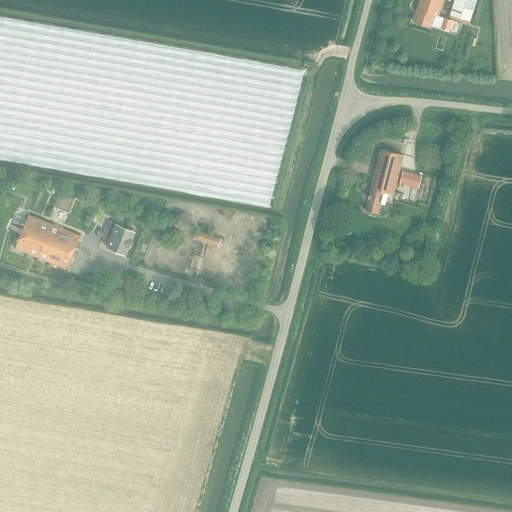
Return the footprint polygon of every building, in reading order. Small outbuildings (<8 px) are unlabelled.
[(433,15),(438,16),(442,0),(419,0),(413,21),(429,26),(433,15)] [(453,0),(449,14),(469,20),(475,0),(453,0)] [(383,191),(393,194),(404,155),(381,149),(364,209),(377,212),(383,192),(383,191)] [(402,171),(399,182),(418,187),(421,175),(402,171)] [(14,249),(65,269),(78,236),(28,216),(14,249)] [(106,247),(124,255),(134,233),(117,224),(107,220),(104,226),(114,230),(106,247)] [(220,240),(196,232),(194,238),(218,246),(220,240)]
